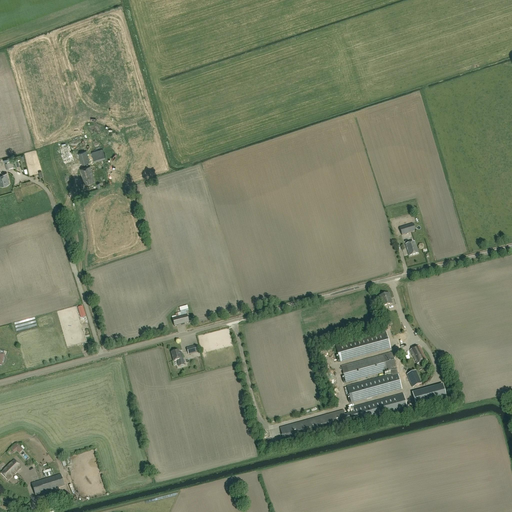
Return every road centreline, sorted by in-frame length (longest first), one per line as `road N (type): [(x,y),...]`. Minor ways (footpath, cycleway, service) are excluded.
road 1 (unclassified): [(232,320),(511,246)]
road 2 (unclassified): [(232,320),(0,383)]
